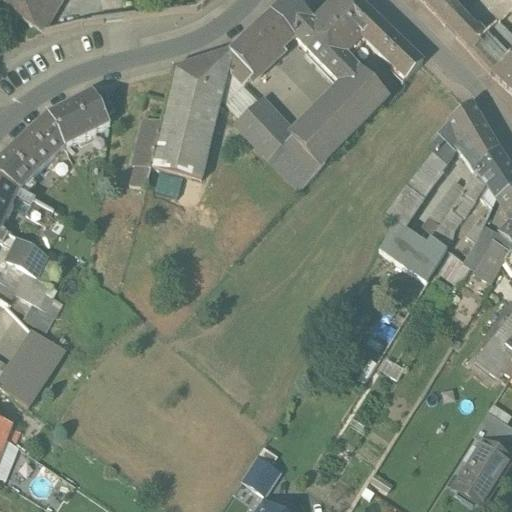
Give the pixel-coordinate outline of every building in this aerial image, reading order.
[(2,0),(1,2),(32,28),(49,0),(2,0)] [(291,0),(285,0),(230,53),(215,58),(229,73),(243,89),(296,40),(308,52),(326,35),(314,23),(313,23),(291,0)] [(355,0),(335,0),(314,23),(326,35),(345,55),(361,39),(405,82),(422,65),(355,0)] [(420,0),(457,38),(471,26),(453,6),(457,1),(460,5),(464,0),(420,0)] [(511,37),(498,24),(483,40),(471,26),(457,38),(470,52),(470,53),(491,75),(492,76),(511,95),(511,37)] [(345,55),(326,35),(308,52),(342,88),(359,70),(345,55)] [(215,58),(175,70),(164,119),(164,120),(151,172),(202,183),(229,73),(215,58)] [(292,139),(288,143),(321,173),(325,169),(322,167),(388,100),(359,70),(342,88),(292,139)] [(116,113),(105,91),(94,96),(104,118),(116,113)] [(93,94),(48,117),(64,150),(65,150),(109,128),(104,118),(94,96),(93,94)] [(321,173),(288,143),(292,139),(259,104),(235,127),(301,195),(321,173)] [(471,105),(448,125),(449,127),(461,146),(455,155),(473,178),(476,173),(483,163),(498,152),(471,105)] [(48,117),(0,161),(0,181),(19,193),(64,150),(48,117)] [(153,125),(145,123),(133,168),(135,169),(151,172),(164,120),(164,119),(154,117),(153,125)] [(449,127),(430,147),(435,153),(410,185),(410,184),(384,220),(395,227),(403,233),(404,231),(455,155),(461,146),(449,127)] [(511,191),(511,174),(498,153),(498,152),(483,163),(476,173),(484,185),(496,202),(511,191)] [(151,172),(135,169),(129,189),(146,192),(151,172)] [(455,206),(452,211),(463,219),(464,219),(474,202),(477,196),(484,185),(476,173),(473,178),(464,192),(455,206)] [(19,193),(0,181),(0,230),(5,220),(8,221),(13,211),(10,210),(15,198),(31,208),(34,203),(35,201),(19,193)] [(455,185),(421,231),(431,239),(440,227),(451,211),(452,211),(455,206),(464,192),(455,185)] [(496,202),(484,185),(477,196),(486,206),(488,205),(494,207),(496,202)] [(493,244),(491,246),(475,273),(473,277),(491,287),(503,267),(507,260),(511,254),(511,191),(496,202),(505,214),(504,215),(511,225),(493,244)] [(53,215),(34,203),(31,208),(25,218),(45,229),(53,215)] [(451,211),(440,227),(431,239),(430,240),(445,252),(451,243),(454,233),(463,219),(452,211),(451,211)] [(481,220),(466,239),(476,246),(483,231),(487,222),(481,220)] [(426,246),(404,231),(403,233),(395,227),(379,254),(426,286),(446,253),(430,240),(426,246)] [(483,231),(477,245),(476,246),(464,266),(470,270),(475,273),(491,246),(493,244),(490,242),(493,237),(483,231)] [(0,245),(4,247),(8,238),(0,232),(0,245)] [(18,244),(8,238),(4,247),(14,252),(18,244)] [(47,261),(18,244),(14,252),(7,267),(26,277),(50,290),(62,268),(47,261)] [(511,254),(507,260),(503,267),(511,279),(511,254)] [(450,256),(438,276),(457,290),(470,270),(464,266),(450,256)] [(50,290),(26,277),(21,285),(46,299),(50,290)] [(46,299),(21,285),(14,297),(16,298),(15,299),(54,321),(62,308),(46,299)] [(14,297),(0,289),(0,307),(8,312),(15,299),(16,298),(14,297)] [(511,316),(473,364),(497,383),(501,376),(511,360),(511,356),(503,349),(511,338),(511,316)] [(72,347),(53,335),(47,344),(66,356),(72,347)] [(10,371),(0,386),(0,393),(28,412),(66,356),(47,344),(33,336),(10,371)] [(511,338),(503,349),(511,356),(511,360),(501,376),(508,382),(509,381),(511,383),(511,338)] [(0,386),(10,371),(0,364),(0,386)] [(508,382),(501,376),(497,383),(504,389),(508,382)] [(511,438),(511,432),(491,419),(476,443),(482,447),(483,446),(498,455),(505,442),(508,444),(511,438)] [(0,456),(11,428),(0,424),(0,456)] [(482,455),(473,468),(468,465),(465,468),(468,470),(454,492),(481,508),(494,488),(499,487),(501,483),(500,478),(510,463),(498,455),(483,446),(482,447),(479,453),(482,455)] [(279,478),(256,463),(241,486),(264,501),(279,478)]
